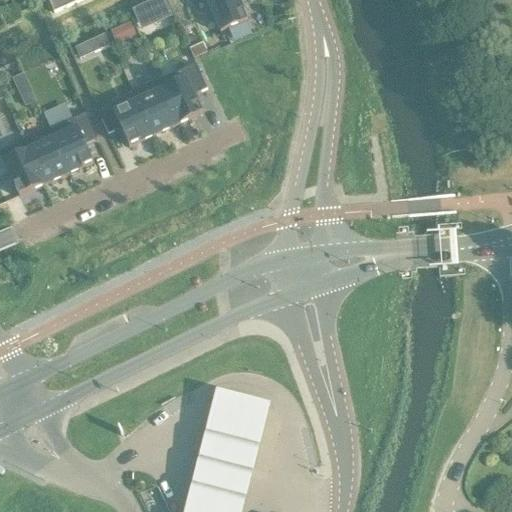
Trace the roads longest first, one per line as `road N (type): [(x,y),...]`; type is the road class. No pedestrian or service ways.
road 1 (tertiary): [(285,260),(28,380)]
road 2 (unclassified): [(440,511),(500,387),(510,244)]
road 3 (tertiary): [(43,412),(289,298)]
road 4 (residential): [(0,241),(240,131)]
road 5 (tertiary): [(324,105),(308,140),(285,260)]
road 6 (tertiary): [(322,256),(324,105)]
